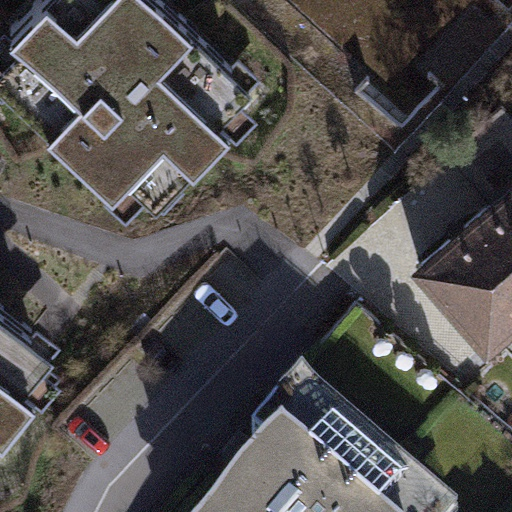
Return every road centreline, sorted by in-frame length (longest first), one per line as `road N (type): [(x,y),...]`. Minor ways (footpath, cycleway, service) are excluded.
road 1 (residential): [(117,511),(321,289)]
road 2 (unknown): [(511,506),(321,289)]
